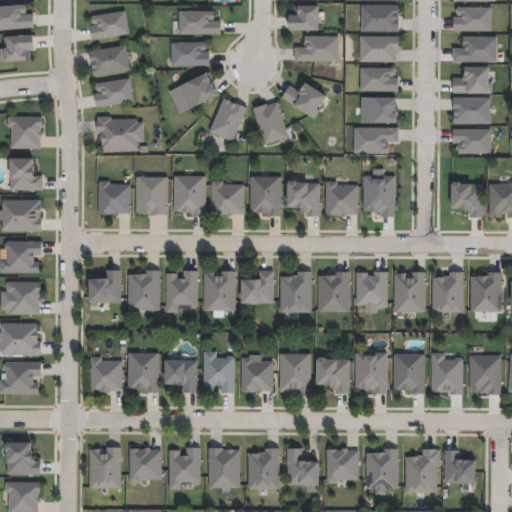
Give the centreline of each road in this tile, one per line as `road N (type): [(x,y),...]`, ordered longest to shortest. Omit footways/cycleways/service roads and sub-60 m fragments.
road 1 (residential): [(60,0),(72,127),(68,511)]
road 2 (residential): [(0,420),(511,427)]
road 3 (residential): [(71,244),(511,247)]
road 4 (residential): [(425,247),(427,0)]
